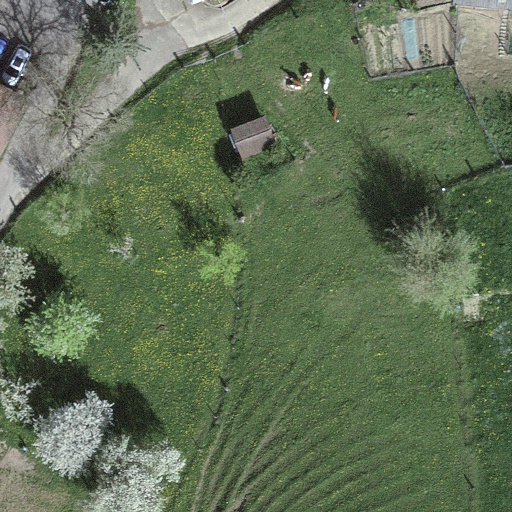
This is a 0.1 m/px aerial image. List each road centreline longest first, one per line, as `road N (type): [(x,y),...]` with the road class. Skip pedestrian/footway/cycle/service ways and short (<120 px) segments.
road 1 (track): [(0,203),(151,58),(262,0)]
road 2 (unclassified): [(5,193),(78,0)]
